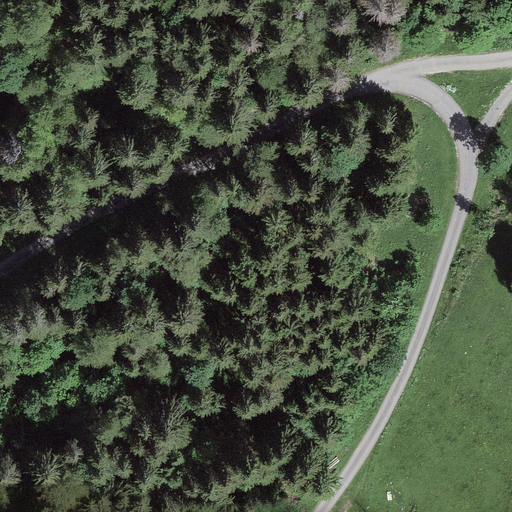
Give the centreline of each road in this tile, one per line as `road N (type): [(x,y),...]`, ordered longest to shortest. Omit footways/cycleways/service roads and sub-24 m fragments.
road 1 (track): [(0,276),(105,213),(391,79)]
road 2 (track): [(472,158),(465,207),(425,327),(382,423),(324,511)]
road 3 (track): [(391,79),(511,63)]
road 4 (track): [(391,79),(444,104),(472,158)]
